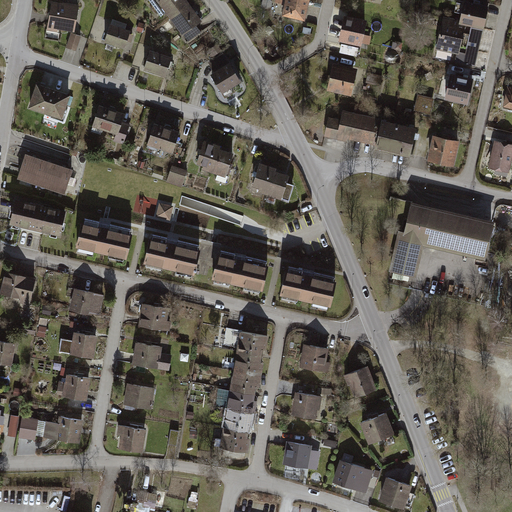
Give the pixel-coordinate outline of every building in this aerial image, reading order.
[(195,1),(193,0),(154,0),(168,16),(174,11),(194,36),(211,21),(200,8),(195,1)] [(309,1),(304,0),(287,0),(284,15),(305,20),(309,1)] [(79,6),(52,1),(48,26),(74,30),(79,6)] [(488,8),(466,2),(461,22),(484,27),(488,8)] [(367,18),(344,13),(339,37),(362,43),(367,18)] [(475,65),(484,27),(461,22),(445,18),(438,48),(459,53),(457,60),(475,65)] [(136,33),(116,26),(110,44),(129,51),(136,33)] [(80,36),(72,33),(67,47),(76,50),(80,36)] [(176,58),(157,51),(150,69),(170,76),(176,58)] [(356,67),(335,62),(330,86),(351,91),(356,67)] [(237,63),(218,73),(231,96),(250,85),(237,63)] [(473,81),(452,76),(447,99),(467,104),(473,81)] [(36,82),(29,105),(61,116),(68,93),(36,82)] [(420,95),(416,110),(432,114),(436,99),(420,95)] [(105,106),(98,129),(124,136),(122,141),(131,144),(136,128),(132,127),(135,115),(105,106)] [(415,129),(344,113),(342,121),(330,118),(327,134),(348,139),(350,134),(379,140),(378,146),(410,154),(415,129)] [(161,125),(154,145),(180,153),(186,133),(161,125)] [(459,142),(434,137),(429,160),(454,166),(459,142)] [(511,157),(511,144),(497,141),(491,167),(509,171),(511,157)] [(220,146),(206,142),(199,162),(213,167),(219,150),(220,146)] [(233,155),(219,150),(213,167),(212,170),(226,175),(233,155)] [(41,158),(26,153),(18,176),(33,181),(41,158)] [(56,163),(41,158),(33,181),(48,186),(56,163)] [(71,168),(56,163),(48,186),(64,191),(71,168)] [(276,169),(262,164),(255,185),(269,190),(275,173),(276,169)] [(187,172),(174,167),(169,181),(182,185),(187,172)] [(289,177),(275,173),(269,190),(268,193),(283,198),(289,177)] [(66,211),(15,199),(10,222),(60,234),(66,211)] [(175,207),(160,203),(157,217),(172,221),(175,207)] [(405,232),(397,271),(424,277),(431,246),(495,260),(503,222),(420,204),(413,234),(405,232)] [(224,227),(228,214),(214,210),(210,223),(224,227)] [(84,222),(81,221),(76,245),(126,256),(132,233),(130,233),(131,229),(110,224),(109,228),(97,225),(98,221),(85,218),(84,222)] [(152,238),(149,237),(144,260),(195,272),(200,249),(199,249),(199,245),(178,240),(177,244),(165,241),(166,237),(153,234),(152,238)] [(221,253),(218,253),(213,276),(263,288),(269,265),(267,264),(268,260),(247,255),(246,260),(234,257),(235,253),(221,250),(221,253)] [(288,270),(286,269),(280,293),(331,304),(336,281),(335,281),(336,277),(315,272),(314,276),(302,273),(302,269),(289,266),(288,270)] [(35,277),(7,270),(2,291),(22,296),(20,301),(29,303),(35,277)] [(106,320),(111,294),(83,288),(78,314),(106,320)] [(176,307),(150,302),(145,328),(172,333),(176,307)] [(102,360),(106,336),(82,331),(77,356),(102,360)] [(268,336),(242,331),(238,351),(261,355),(262,347),(266,348),(268,336)] [(16,342),(0,339),(0,361),(12,363),(16,342)] [(170,346),(142,341),(138,365),(166,370),(170,346)] [(328,347),(306,343),(302,366),(324,370),(328,347)] [(238,351),(235,370),(261,374),(263,363),(260,362),(261,355),(238,351)] [(384,390),(375,368),(353,377),(362,399),(384,390)] [(261,374),(235,370),(232,389),(254,393),(255,386),(259,386),(261,374)] [(94,404),(99,376),(76,373),(72,401),(94,404)] [(154,387),(128,383),(125,403),(151,407),(154,387)] [(232,389),(228,408),(254,413),(256,401),(253,400),(254,393),(232,389)] [(321,395),(297,391),(293,413),(315,416),(318,402),(320,402),(321,395)] [(254,413),(228,408),(225,427),(247,431),(249,424),(252,424),(254,413)] [(392,412),(368,421),(376,443),(400,434),(392,412)] [(10,436),(20,436),(20,415),(11,415),(10,436)] [(23,415),(20,436),(35,438),(38,417),(23,415)] [(79,442),(83,419),(61,415),(60,422),(47,420),(45,436),(79,442)] [(142,450),(145,428),(119,424),(118,433),(121,433),(119,447),(142,450)] [(225,427),(221,447),(247,451),(250,439),(246,439),(247,431),(225,427)] [(179,431),(171,429),(169,444),(177,445),(179,431)] [(338,441),(325,438),(324,445),(337,447),(338,441)] [(312,444),(288,440),(285,463),(308,467),(312,444)] [(370,468),(346,459),(338,479),(363,488),(370,468)] [(420,485),(391,476),(385,497),(413,506),(420,485)]
